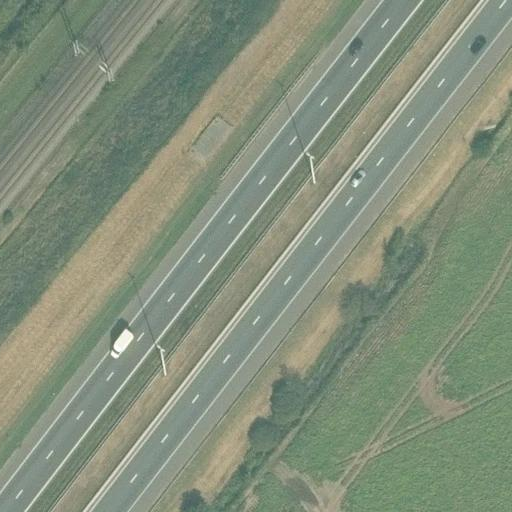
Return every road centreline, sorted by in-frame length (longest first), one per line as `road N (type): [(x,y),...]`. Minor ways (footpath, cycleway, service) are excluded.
road 1 (motorway): [(403,0),(4,511)]
road 2 (motorway): [(115,511),(509,0)]
